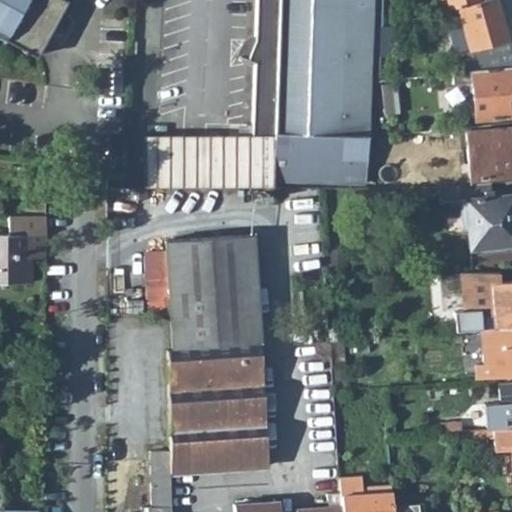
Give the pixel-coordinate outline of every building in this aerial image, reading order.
[(0,0),(0,32),(38,52),(64,0),(0,0)] [(255,0),(251,133),(270,133),(270,179),(286,180),(362,183),(369,0),(255,0)] [(447,0),(449,8),(455,7),(479,0),(447,0)] [(479,0),(455,7),(468,48),(475,68),(511,64),(511,62),(506,35),(495,0),(479,0)] [(468,48),(455,7),(449,8),(448,9),(461,50),(468,48)] [(458,72),(458,77),(469,77),(472,116),(511,111),(511,64),(475,68),(465,69),(465,72),(458,72)] [(511,127),(465,131),(466,142),(468,176),(511,172),(511,127)] [(270,179),(270,133),(251,133),(162,132),(163,181),(270,184),(270,179)] [(446,177),(468,176),(466,142),(444,144),(446,177)] [(438,188),(440,203),(464,201),(469,246),(511,242),(511,191),(485,194),(485,192),(492,192),(490,183),(449,187),(438,188)] [(11,211),(12,232),(0,231),(0,278),(34,279),(34,254),(46,254),(47,212),(11,211)] [(264,465),(252,233),(163,236),(170,346),(167,346),(167,349),(168,366),(167,465),(168,471),(264,465)] [(163,249),(144,250),(146,315),(166,315),(163,249)] [(511,326),(511,278),(487,281),(490,313),(491,328),(511,326)] [(490,313),(477,313),(477,329),(491,328),(490,313)] [(511,376),(511,326),(491,328),(477,329),(458,330),(458,337),(479,335),(481,364),(472,364),(474,380),(511,376)] [(315,353),(329,353),(328,340),(327,340),(327,337),(314,337),(315,353)] [(332,390),(346,389),(343,339),(328,340),(329,353),(332,390)] [(501,428),(511,426),(511,381),(497,383),(499,402),(501,428)] [(490,429),(501,428),(499,402),(483,403),(485,429),(490,429)] [(475,430),(474,419),(438,422),(438,432),(452,431),(467,430),(475,430)] [(490,436),(491,451),(510,450),(511,469),(511,426),(501,428),(490,429),(490,436)] [(490,429),(485,429),(475,430),(467,430),(467,438),(490,436),(490,429)] [(168,511),(168,471),(167,465),(149,465),(149,506),(140,507),(139,511),(168,511)] [(339,491),(325,492),(326,506),(340,505),(339,496),(339,491)] [(391,511),(391,506),(390,493),(339,496),(340,505),(340,511),(391,511)] [(279,511),(279,500),(232,504),(232,511),(279,511)]
